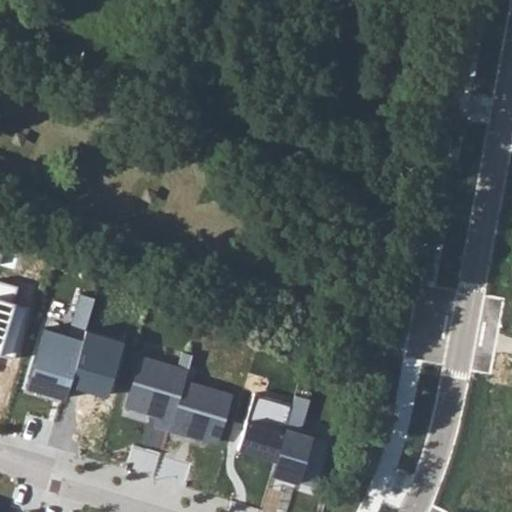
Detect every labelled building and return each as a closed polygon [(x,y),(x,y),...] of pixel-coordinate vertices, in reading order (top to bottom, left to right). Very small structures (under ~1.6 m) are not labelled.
[(0,354),(11,358),(27,306),(10,301),(14,285),(0,280),(0,354)] [(93,296),(78,292),(70,318),(85,322),(93,296)] [(43,325),(24,387),(62,398),(66,383),(81,337),(43,325)] [(66,383),(104,395),(121,340),(83,329),(81,337),(66,383)] [(139,351),(123,402),(156,412),(153,422),(168,427),(169,424),(184,375),(191,350),(181,347),(177,362),(139,351)] [(169,424),(217,438),(231,389),(184,375),(169,424)] [(252,391),(235,448),(273,459),(283,426),(287,412),(290,403),(252,391)] [(307,397),(293,393),(290,403),(287,412),(301,416),(307,397)] [(283,426),(297,430),(301,416),(287,412),(283,426)] [(273,459),(270,471),(315,484),(328,440),(297,430),(283,426),(273,459)]
